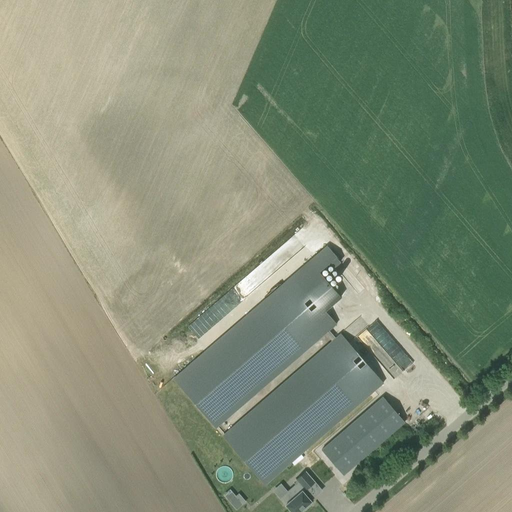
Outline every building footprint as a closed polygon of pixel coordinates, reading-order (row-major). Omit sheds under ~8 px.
[(217,427),(325,334),(332,341),(224,434),(267,483),(383,383),(340,333),(335,338),(329,330),(337,323),(325,310),(341,297),(319,272),(337,257),(327,246),(175,377),(217,427)] [(412,363),(379,323),(370,330),(385,348),(385,347),(403,370),(412,363)] [(343,475),(404,422),(383,397),(321,450),(343,475)] [(285,505),(291,511),(298,511),(304,507),(305,509),(310,504),(309,503),(311,502),(303,492),(314,482),(305,471),(296,480),(298,482),(280,498),(285,505)] [(229,489),(222,495),(235,509),(245,501),(237,492),(234,495),(229,489)]
